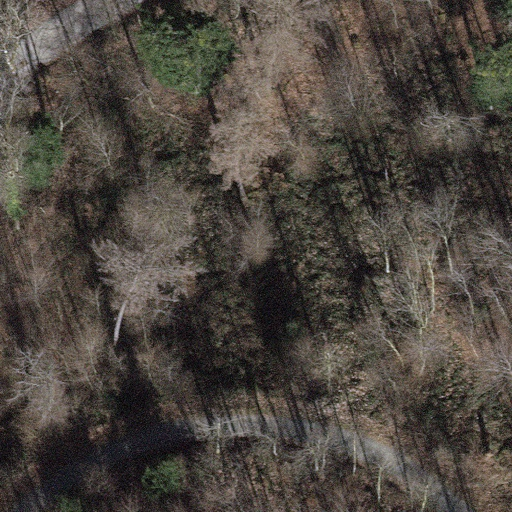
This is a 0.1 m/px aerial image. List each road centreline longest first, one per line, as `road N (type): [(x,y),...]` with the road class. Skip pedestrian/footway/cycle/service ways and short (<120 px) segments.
road 1 (track): [(470,511),(440,477),(344,420),(201,420),(46,477),(13,511)]
road 2 (track): [(0,78),(115,0)]
